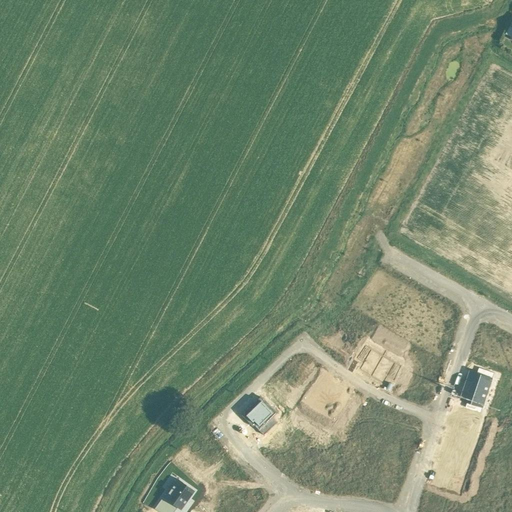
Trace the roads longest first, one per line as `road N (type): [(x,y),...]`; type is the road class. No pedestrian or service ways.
road 1 (residential): [(438,419),(369,388),(304,342)]
road 2 (residential): [(438,419),(477,303)]
